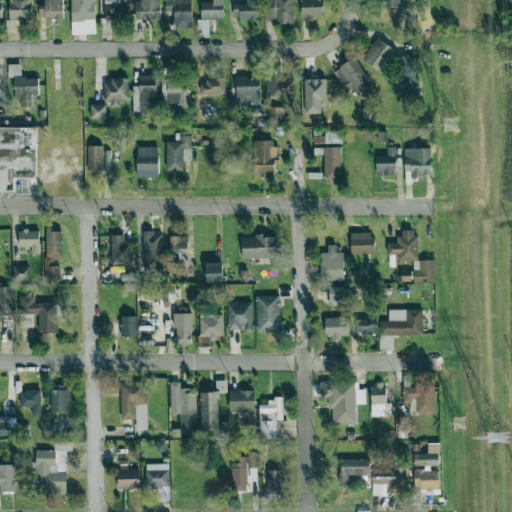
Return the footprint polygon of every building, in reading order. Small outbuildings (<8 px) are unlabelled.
[(9,0),(10,10),(5,10),(5,19),(34,19),(33,0),(9,0)] [(44,0),(45,4),(37,5),(38,19),(65,18),(64,0),(44,0)] [(96,20),(94,0),(70,0),(71,20),(96,20)] [(103,0),(104,20),(164,20),(163,0),(133,0),(134,3),(126,3),(125,0),(103,0)] [(177,28),(196,28),(195,0),(173,0),(174,8),(167,8),(167,11),(176,11),(177,28)] [(263,18),(261,0),(249,0),(249,3),(228,4),(227,0),(212,0),(212,2),(200,3),(201,22),(263,18)] [(296,23),(295,0),(274,0),(274,4),(268,4),(268,24),(296,23)] [(327,0),(300,0),(301,17),(327,16),(327,0)] [(352,63),(336,72),(352,98),(368,88),(352,63)] [(141,112),(161,113),(162,77),(142,76),(141,112)] [(237,103),(263,104),(264,77),(238,76),(237,103)] [(105,83),(105,102),(113,102),(113,107),(121,107),(122,101),(129,101),(129,78),(113,78),(113,83),(105,83)] [(227,79),(201,79),(201,94),(228,93),(227,79)] [(171,80),(170,103),(181,103),(180,114),(191,114),(192,81),(171,80)] [(0,127),(0,162),(13,163),(13,155),(26,155),(26,140),(28,140),(28,129),(39,129),(39,127),(0,127)] [(344,143),(344,131),(327,131),(328,144),(344,143)] [(185,170),(185,148),(193,148),(193,135),(180,135),(181,141),(167,142),(168,171),(185,170)] [(281,147),(273,147),(273,141),(257,140),(256,177),(270,177),(270,173),(280,173),(281,147)] [(162,147),(138,146),(137,176),(161,178),(162,147)] [(344,147),(326,148),(327,183),(345,182),(344,147)] [(378,175),(399,176),(400,156),(379,155),(378,175)] [(45,281),(61,281),(61,269),(55,269),(56,257),(63,257),(64,230),(47,229),(45,281)] [(400,255),(401,261),(421,260),(420,237),(413,237),(413,230),(401,230),(402,243),(389,244),(389,255),(400,255)] [(18,231),(18,247),(31,248),(31,254),(42,254),(43,232),(18,231)] [(163,275),(164,233),(143,232),(142,274),(163,275)] [(354,254),(379,254),(379,233),(354,233),(354,254)] [(134,236),(112,237),(114,273),(127,273),(127,278),(136,278),(134,236)] [(190,236),(170,236),(171,261),(190,261),(190,236)] [(243,236),(244,259),(279,258),(279,236),(243,236)] [(329,253),(323,253),(324,279),(346,278),(345,252),(339,253),(338,245),(329,245),(329,253)] [(16,281),(31,280),(31,266),(15,266),(16,281)] [(58,331),(58,296),(19,295),(19,314),(40,314),(40,331),(58,331)] [(254,303),(228,303),(228,330),(253,330),(254,303)] [(425,310),(390,309),(390,318),(362,317),(361,333),(424,336),(425,310)] [(174,314),(174,339),(195,338),(194,313),(174,314)] [(225,336),(224,316),(201,316),(201,338),(218,338),(218,336),(225,336)] [(121,317),(121,336),(133,337),(133,317),(121,317)] [(351,337),(351,317),(328,318),(329,338),(351,337)] [(137,419),(137,405),(147,404),(147,383),(122,383),(122,419),(137,419)] [(436,413),(435,387),(404,388),(405,403),(416,403),(417,413),(436,413)] [(53,390),(52,411),(70,412),(71,390),(53,390)] [(258,391),(229,390),(229,411),(258,412),(258,391)] [(42,391),(19,392),(20,407),(31,407),(31,416),(43,416),(42,391)] [(285,398),(269,398),(269,404),(261,404),(260,420),(285,420),(285,398)] [(0,436),(12,436),(12,419),(0,419),(0,436)] [(429,466),(442,465),(441,443),(429,444),(429,454),(415,454),(415,468),(429,468),(429,466)] [(58,451),(39,450),(38,465),(57,466),(58,451)] [(258,481),(257,455),(233,455),(234,490),(249,489),(249,482),(258,481)] [(170,463),(145,464),(145,469),(118,470),(118,489),(170,488),(170,463)] [(0,465),(0,493),(17,493),(16,465),(0,465)] [(373,484),(397,483),(397,468),(364,469),(364,474),(372,474),(373,484)] [(442,492),(442,470),(414,470),(413,492),(442,492)]
